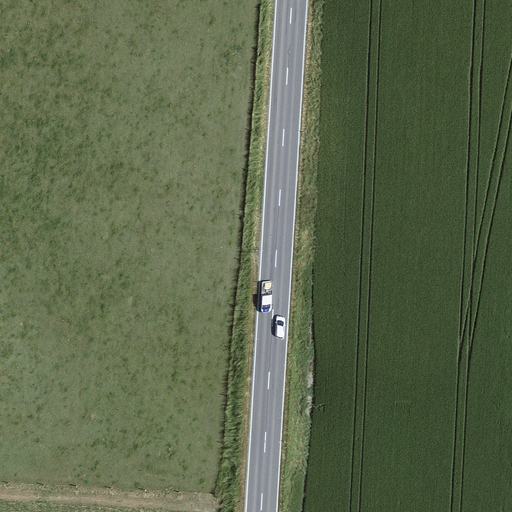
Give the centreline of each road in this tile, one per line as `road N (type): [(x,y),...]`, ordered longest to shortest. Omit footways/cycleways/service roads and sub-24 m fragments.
road 1 (primary): [(291,0),(260,511)]
road 2 (track): [(0,491),(213,505)]
